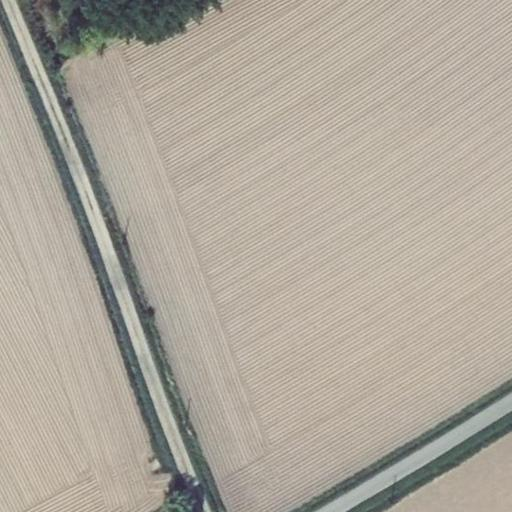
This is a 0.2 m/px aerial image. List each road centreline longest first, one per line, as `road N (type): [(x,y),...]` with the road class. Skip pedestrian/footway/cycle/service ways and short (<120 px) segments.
road 1 (track): [(205,511),(8,0)]
road 2 (unclassified): [(511,400),(329,511)]
